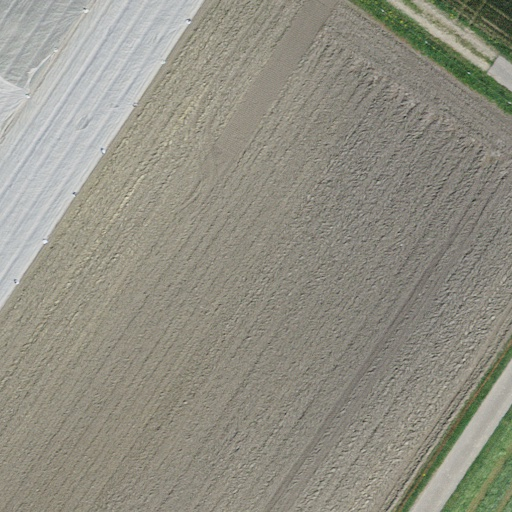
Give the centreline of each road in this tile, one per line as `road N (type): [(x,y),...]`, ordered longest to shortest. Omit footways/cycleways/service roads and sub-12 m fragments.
road 1 (track): [(511,381),(425,511)]
road 2 (track): [(398,0),(511,79)]
